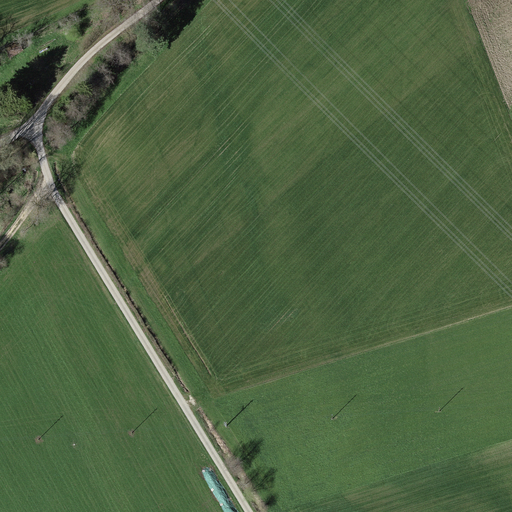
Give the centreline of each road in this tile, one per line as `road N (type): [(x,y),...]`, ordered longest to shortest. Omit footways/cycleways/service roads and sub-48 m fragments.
road 1 (track): [(33,125),(48,183),(247,511)]
road 2 (track): [(0,142),(33,125),(82,60),(157,0)]
